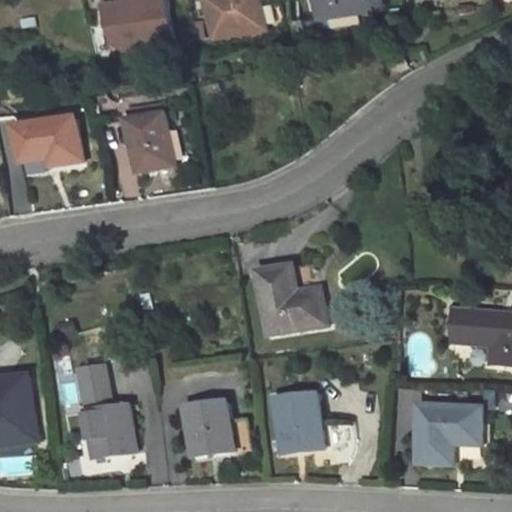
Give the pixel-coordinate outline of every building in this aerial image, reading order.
[(166,42),(166,39),(171,38),(166,2),(160,3),(159,0),(140,0),(101,6),(108,51),(166,42)] [(266,30),(261,0),(208,0),(214,38),(266,30)] [(285,27),(281,0),(266,0),(271,29),(285,27)] [(317,0),(311,0),(315,20),(321,19),(317,0)] [(383,10),(381,0),(317,0),(321,19),(383,10)] [(168,108),(134,113),(135,122),(170,116),(168,108)] [(182,169),(174,116),(170,116),(135,122),(132,122),(140,175),(182,169)] [(88,163),(82,121),(22,130),(27,164),(51,160),(57,159),(58,167),(88,163)] [(331,326),(325,290),(302,294),(298,268),(262,274),(271,335),(331,326)] [(511,368),(511,314),(457,310),(454,345),(493,348),(492,367),(511,368)] [(41,442),(32,377),(0,381),(0,420),(1,420),(5,447),(41,442)] [(106,385),(87,390),(91,411),(110,408),(106,385)] [(328,449),(322,394),(279,399),(286,454),(328,449)] [(231,403),(190,409),(197,459),(254,451),(249,421),(234,423),(231,403)] [(140,453),(133,405),(110,408),(91,411),(98,459),(140,453)] [(488,411),(424,407),(421,465),(458,467),(459,446),(487,447),(488,411)] [(0,475),(28,474),(27,451),(0,452),(0,475)]
